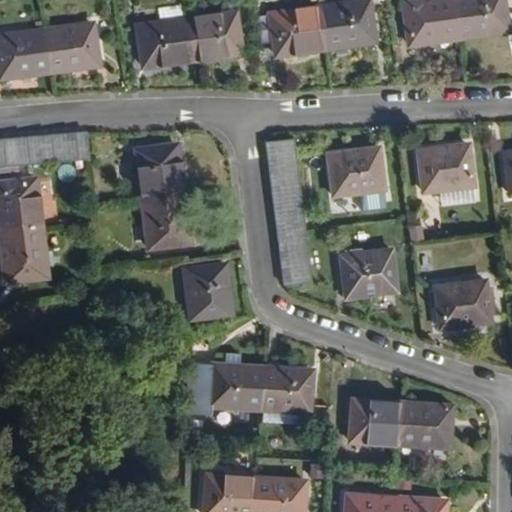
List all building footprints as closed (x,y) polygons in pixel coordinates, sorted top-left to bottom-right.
[(359,38),(354,0),(329,0),(304,3),(310,45),(359,38)] [(444,36),(439,0),(389,0),(395,42),(444,36)] [(493,29),(488,0),(439,0),(444,36),(493,29)] [(172,15),(170,1),(144,5),(146,18),(172,15)] [(310,45),(304,3),(256,10),(263,52),(310,45)] [(227,49),(222,8),(172,15),(178,56),(227,49)] [(178,56),(172,15),(146,18),(123,21),(129,63),(178,56)] [(85,61),(79,18),(29,24),(35,67),(85,61)] [(0,72),(35,67),(29,24),(0,28),(0,72)] [(0,162),(74,156),(73,130),(0,135),(0,162)] [(297,280),(279,135),(252,138),(270,283),(297,280)] [(169,190),(162,142),(120,146),(127,195),(169,190)] [(459,184),(454,142),(404,148),(408,190),(459,184)] [(369,187),(364,144),(314,150),(319,193),(369,187)] [(511,191),(511,147),(491,150),(496,193),(511,191)] [(0,226),(26,224),(20,174),(0,176),(0,226)] [(175,240),(169,190),(127,195),(133,246),(175,240)] [(439,216),(420,218),(423,236),(442,234),(439,216)] [(0,275),(31,272),(26,224),(0,226),(0,275)] [(381,289),(376,248),(326,254),(331,295),(381,289)] [(216,311),(211,261),(169,266),(176,316),(216,311)] [(476,321),(471,279),(420,285),(424,327),(476,321)] [(245,367),(246,354),(231,353),(230,366),(245,367)] [(218,375),(220,365),(195,364),(194,374),(218,375)] [(265,410),(268,369),(245,367),(230,366),(220,365),(218,375),(194,374),(191,413),(216,415),(217,407),(265,410)] [(315,412),(317,372),(268,369),(265,410),(269,410),(308,412),(315,412)] [(405,447),(408,404),(358,401),(355,444),(405,447)] [(453,450),(456,407),(408,404),(405,447),(453,450)] [(308,426),(308,412),(269,410),(268,424),(308,426)] [(258,511),(261,478),(211,475),(207,511),(258,511)] [(308,511),(311,481),(261,478),(258,511),(308,511)] [(401,511),(402,500),(352,497),(350,511),(401,511)] [(449,511),(450,503),(402,500),(401,511),(449,511)]
